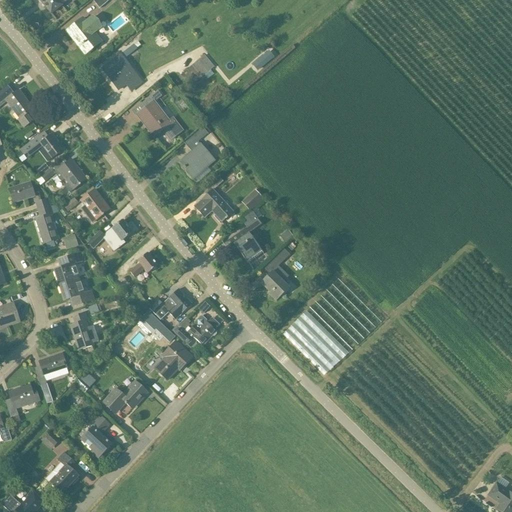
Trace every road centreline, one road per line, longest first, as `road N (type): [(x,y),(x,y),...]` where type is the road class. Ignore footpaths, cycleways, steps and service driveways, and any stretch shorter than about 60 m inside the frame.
road 1 (residential): [(249,328),(0,22)]
road 2 (unclassified): [(435,511),(249,328)]
road 3 (residential): [(77,511),(249,328)]
road 4 (residential): [(0,233),(41,317),(34,338),(0,372)]
